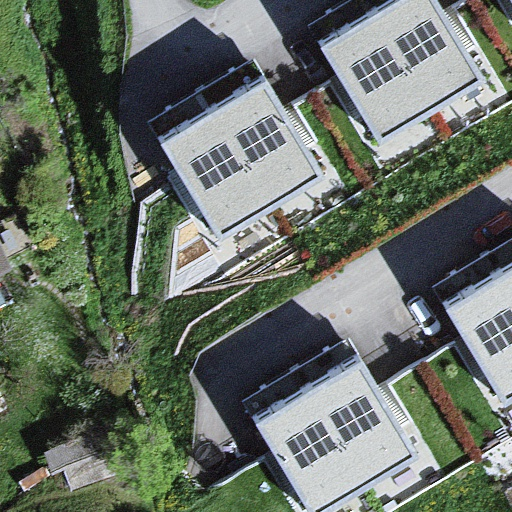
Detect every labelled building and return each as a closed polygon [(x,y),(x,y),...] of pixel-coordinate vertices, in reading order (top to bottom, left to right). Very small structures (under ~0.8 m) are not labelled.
[(434,0),(388,0),(321,41),(379,137),(481,76),(434,0)] [(260,75),(158,137),(216,233),(318,171),(260,75)] [(0,241),(0,272),(12,267),(0,241)] [(511,259),(440,304),(498,400),(511,391),(511,259)] [(359,355),(257,416),(315,511),(417,451),(359,355)] [(93,436),(45,452),(51,472),(100,456),(93,436)]
